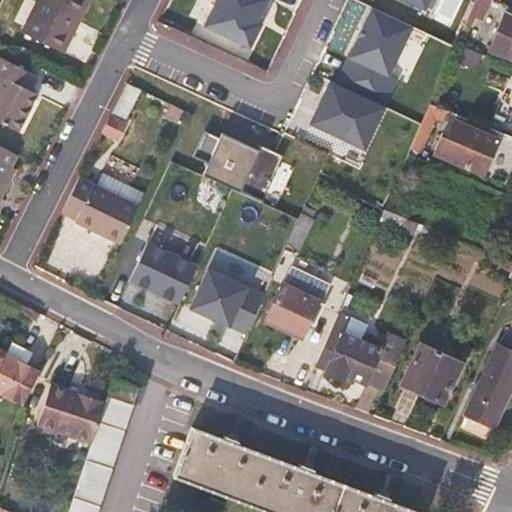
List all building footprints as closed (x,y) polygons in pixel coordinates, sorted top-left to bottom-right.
[(89,0),(37,0),(21,33),(62,53),(89,0)] [(216,0),(202,28),(248,50),(272,0),(216,0)] [(397,0),(425,13),(431,0),(397,0)] [(482,20),(490,0),(476,0),(466,24),(471,26),(475,17),(482,20)] [(414,29),(371,9),(348,62),(391,81),(414,29)] [(511,18),(504,16),(491,49),(511,58),(511,18)] [(40,73),(13,60),(0,84),(0,122),(19,131),(36,94),(32,91),(40,73)] [(123,122),(140,89),(127,83),(110,116),(123,122)] [(385,110),(330,83),(309,126),(365,152),(385,110)] [(177,125),(184,112),(170,104),(163,119),(177,125)] [(484,174),(502,134),(431,105),(408,156),(437,168),(442,157),(484,174)] [(118,138),(125,124),(123,122),(110,116),(103,130),(118,138)] [(207,131),(190,170),(263,202),(284,157),(261,147),(258,154),(207,131)] [(0,189),(11,167),(17,155),(0,146),(0,200),(3,195),(0,193),(0,189)] [(0,189),(0,193),(3,195),(15,169),(11,167),(0,189)] [(138,207),(79,178),(62,211),(80,220),(122,241),(138,207)] [(122,241),(80,220),(78,224),(120,245),(122,241)] [(199,268),(148,243),(128,284),(178,309),(199,268)] [(263,298),(208,273),(190,313),(244,338),(263,298)] [(307,325),(317,301),(284,287),(267,322),(301,338),(307,325)] [(314,328),(325,304),(317,301),(307,325),(314,328)] [(337,315),(331,329),(343,334),(349,320),(337,315)] [(331,329),(315,365),(328,370),(327,372),(350,383),(352,378),(364,383),(379,350),(343,334),(331,329)] [(461,364),(420,346),(401,385),(442,403),(461,364)] [(511,387),(511,354),(496,348),(466,415),(494,427),(511,387)] [(0,395),(22,407),(39,373),(0,353),(0,395)] [(98,511),(138,390),(112,382),(105,403),(92,443),(69,511),(98,511)] [(92,443),(105,403),(52,386),(39,426),(92,443)] [(176,477),(268,511),(412,511),(390,503),(391,499),(378,494),(376,498),(311,474),(313,469),(299,464),(297,468),(237,445),(238,440),(227,436),(224,441),(194,429),(176,477)]
